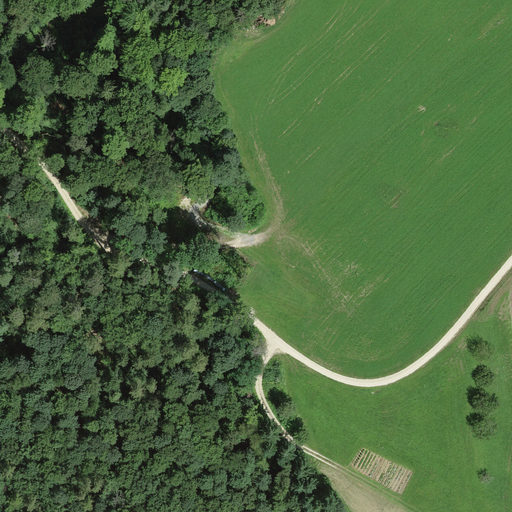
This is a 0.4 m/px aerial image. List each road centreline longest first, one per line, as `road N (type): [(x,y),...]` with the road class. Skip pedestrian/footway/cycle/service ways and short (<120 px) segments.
road 1 (track): [(0,126),(110,247),(186,276),(308,364),(345,380),(395,377),(422,361),(511,259)]
road 2 (track): [(42,0),(140,201),(249,241)]
road 3 (track): [(273,340),(247,373),(330,497)]
road 4 (track): [(93,233),(171,248),(231,248),(271,229)]
road 5 (track): [(291,445),(414,511)]
road 6 (track): [(247,373),(131,345)]
